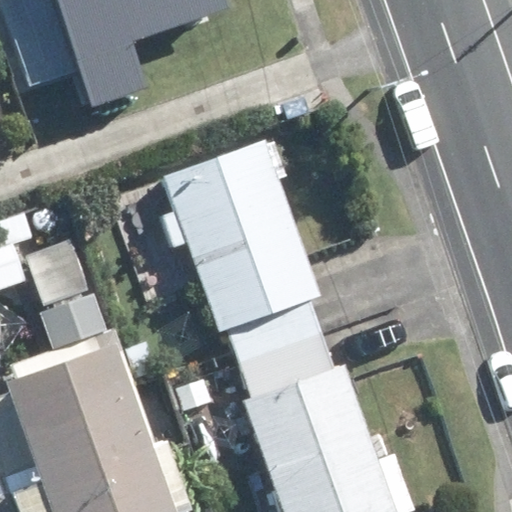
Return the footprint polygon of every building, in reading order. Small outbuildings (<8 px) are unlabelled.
[(223,0),(51,0),(87,100),(151,78),(136,35),(225,4),(223,0)] [(262,148),(160,184),(213,338),(224,334),(236,365),(316,337),(305,304),(315,300),(262,148)] [(76,288),(61,244),(17,259),(31,303),(76,288)] [(82,295),(28,314),(40,350),(95,331),(82,295)] [(248,400),(238,404),(275,511),(388,511),(342,370),(328,374),(316,337),(236,365),(248,400)] [(162,511),(107,353),(0,389),(0,403),(39,511),(162,511)]
